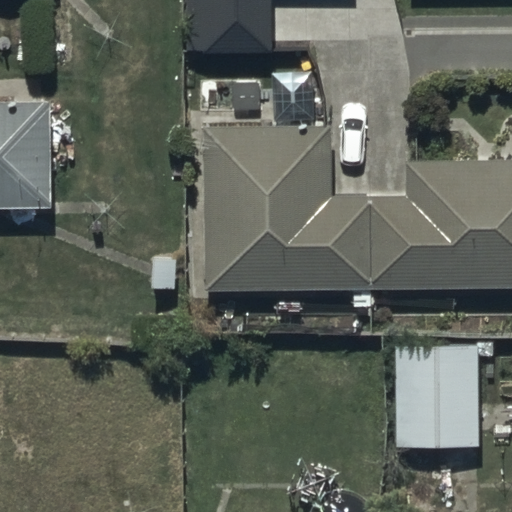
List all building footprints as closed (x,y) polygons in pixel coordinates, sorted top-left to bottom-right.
[(184,0),(184,48),(271,47),(270,0),(184,0)] [(47,97),(0,97),(0,200),(49,199),(47,97)] [(370,285),(370,193),(331,193),(331,123),(204,123),(204,285),(370,285)] [(370,193),(370,285),(511,285),(511,154),(407,154),(407,193),(370,193)] [(475,445),(475,343),(395,343),(395,445),(475,445)]
